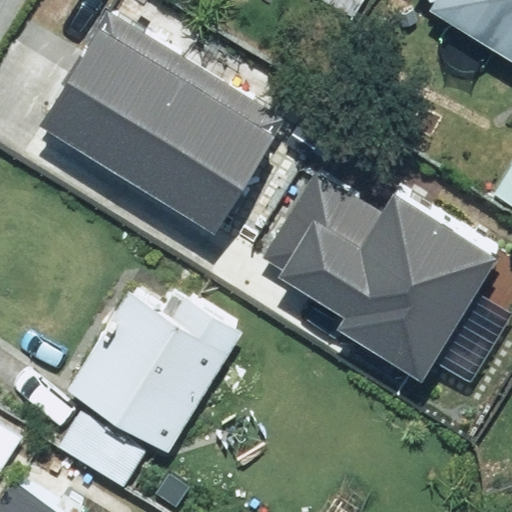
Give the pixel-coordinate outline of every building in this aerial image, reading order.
[(125,0),(110,0),(49,96),(222,205),(289,100),(125,0)] [(511,0),(461,0),(511,30),(511,0)] [(385,193),(322,154),(270,238),(353,289),(345,300),(433,355),(508,233),(402,167),(385,193)] [(511,164),(498,187),(511,195),(511,164)] [(511,248),(494,271),(511,284),(511,248)] [(81,372),(181,436),(256,319),(191,277),(179,295),(145,273),(81,372)] [(36,424),(0,402),(0,457),(13,465),(36,424)] [(102,511),(27,465),(0,507),(0,511),(102,511)]
